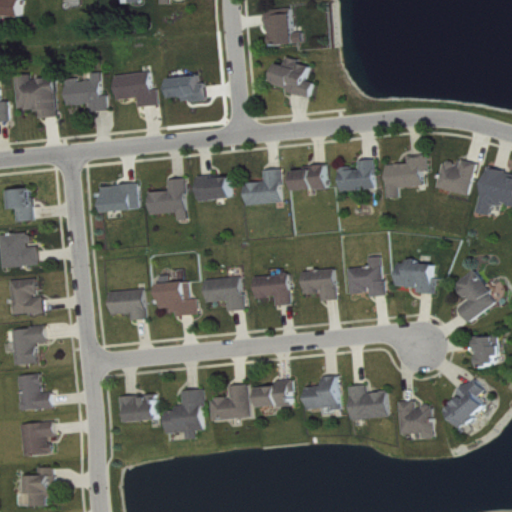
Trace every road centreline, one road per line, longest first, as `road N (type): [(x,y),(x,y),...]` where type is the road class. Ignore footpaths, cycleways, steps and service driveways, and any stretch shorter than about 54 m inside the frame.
road 1 (residential): [(0,160),(425,115),(511,129)]
road 2 (residential): [(79,155),(103,511)]
road 3 (residential): [(95,362),(406,332),(425,347)]
road 4 (residential): [(245,134),(230,0)]
